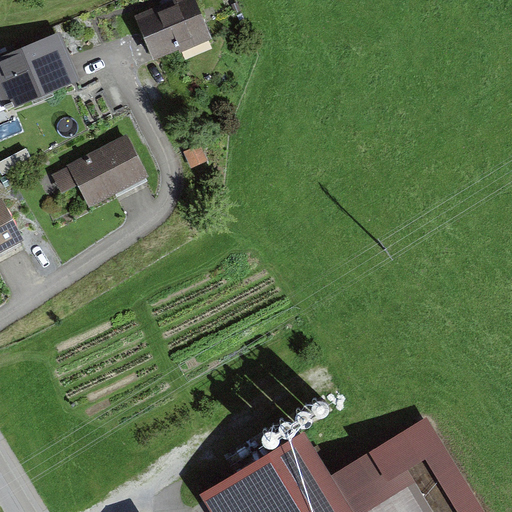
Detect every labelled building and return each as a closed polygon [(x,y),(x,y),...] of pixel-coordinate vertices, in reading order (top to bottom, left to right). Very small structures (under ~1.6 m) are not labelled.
[(182,0),(129,20),(147,66),(205,44),(187,0),(182,0)] [(0,120),(81,86),(61,39),(0,64),(0,72),(6,87),(0,89),(0,120)] [(86,220),(148,189),(125,143),(63,174),(65,177),(48,186),(58,205),(74,197),(86,220)] [(0,257),(24,245),(2,203),(0,204),(0,257)] [(334,478),(354,511),(369,511),(414,484),(406,471),(425,460),(456,511),(480,511),(426,422),(334,478)] [(354,511),(334,478),(304,433),(203,497),(212,511),(431,511),(414,484),(369,511),(354,511)]
